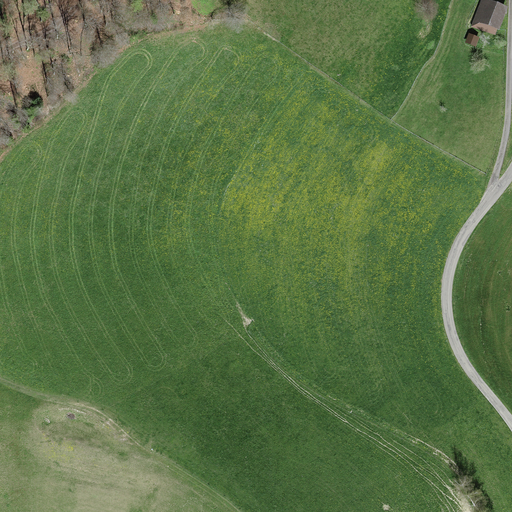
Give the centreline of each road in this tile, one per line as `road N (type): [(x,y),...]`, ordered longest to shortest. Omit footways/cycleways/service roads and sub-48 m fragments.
road 1 (unclassified): [(511,170),(460,241),(446,294),(464,362),(511,423)]
road 2 (track): [(240,511),(100,406),(0,375)]
